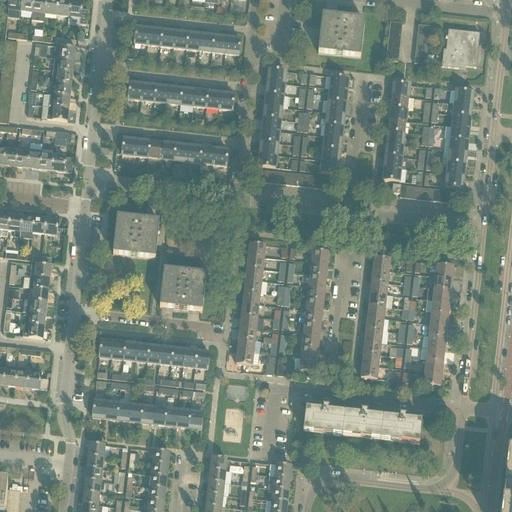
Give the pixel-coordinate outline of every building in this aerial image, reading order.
[(19,21),(20,13),(21,0),(9,0),(7,20),(19,21)] [(21,0),(20,13),(32,15),(33,0),(21,0)] [(43,24),(44,16),(46,1),(36,0),(33,0),(32,15),(31,22),(43,24)] [(44,16),(56,18),(58,2),(46,1),(44,16)] [(56,18),(68,19),(70,4),(58,2),(56,18)] [(70,4),(68,19),(81,20),(80,27),(87,28),(89,12),(82,12),(82,5),(70,4)] [(322,17),(320,29),(317,55),(359,59),(364,22),(322,17)] [(134,46),(147,48),(150,25),(146,25),(145,31),(136,30),(134,46)] [(147,48),(160,49),(162,33),(154,32),(154,26),(150,25),(147,48)] [(160,49),(173,51),(176,28),(171,28),(171,34),(162,33),(160,49)] [(173,51),(186,52),(188,36),(180,35),(180,29),(176,28),(173,51)] [(186,52),(199,54),(202,31),(197,30),(196,37),(188,36),(186,52)] [(199,54),(212,55),(214,39),(205,38),(206,31),(202,31),(199,54)] [(443,51),(441,68),(459,70),(459,68),(475,69),(479,35),(448,31),(447,39),(445,39),(445,41),(446,41),(445,51),(443,51)] [(212,55),(225,56),(228,34),(223,33),(222,40),(214,39),(212,55)] [(228,34),(225,56),(238,58),(240,42),(231,41),(232,34),(228,34)] [(54,61),(59,62),(74,63),(73,63),(74,51),(75,51),(55,49),(54,61)] [(54,61),(53,73),(58,74),(72,75),(73,64),(74,64),(74,63),(59,62),(54,61)] [(52,73),(51,85),(56,86),(57,86),(71,87),(70,87),(71,80),(72,75),(58,74),(53,73),(52,73)] [(268,73),(267,84),(284,86),(286,74),(268,73)] [(331,79),(330,92),(347,94),(348,81),(331,79)] [(129,89),(128,101),(141,103),(144,80),(139,80),(138,87),(130,86),(129,89)] [(141,103),(154,104),(156,88),(147,87),(148,81),(144,80),(141,103)] [(154,104),(167,106),(169,83),(165,83),(164,89),(156,88),(154,104)] [(167,106),(180,107),(182,91),(173,90),(174,84),(169,83),(167,106)] [(267,84),(266,96),(283,97),(284,86),(267,84)] [(51,86),(50,97),(70,99),(69,99),(70,88),(71,88),(71,87),(57,86),(56,86),(51,85),(51,86)] [(180,107),(193,109),(195,87),(191,86),(190,92),(182,91),(180,107)] [(393,86),(391,98),(408,100),(409,88),(393,86)] [(193,109),(206,110),(208,94),(199,93),(200,87),(195,87),(193,109)] [(206,110),(219,111),(221,89),(217,89),(216,95),(208,94),(206,110)] [(221,89),(219,111),(232,113),(234,97),(225,96),(225,90),(221,89)] [(330,92),(328,103),(345,105),(347,94),(330,92)] [(0,93),(0,99),(11,101),(12,95),(0,93)] [(455,93),(454,105),(471,107),(472,95),(455,93)] [(266,96),(265,108),(282,110),(283,97),(266,96)] [(50,97),(48,109),(68,111),(69,100),(70,100),(70,99),(50,97)] [(391,98),(390,110),(406,112),(408,100),(391,98)] [(0,99),(0,106),(11,107),(11,101),(0,99)] [(328,103),(327,115),(344,117),(345,105),(328,103)] [(454,105),(453,117),(470,119),(471,107),(454,105)] [(265,108),(263,120),(281,122),(282,110),(265,108)] [(68,111),(48,109),(47,122),(67,124),(67,123),(66,123),(67,112),(68,112),(68,111)] [(390,110),(389,122),(405,124),(406,112),(390,110)] [(327,115),(326,127),(343,129),(344,117),(327,115)] [(453,117),(451,129),(468,131),(470,119),(453,117)] [(9,120),(0,118),(0,125),(8,126),(9,120)] [(263,120),(262,132),(279,133),(281,122),(263,120)] [(389,122),(388,134),(404,136),(405,124),(389,122)] [(326,127),(324,139),(341,141),(343,129),(326,127)] [(445,129),(444,140),(445,141),(450,141),(467,143),(468,131),(451,129),(445,129)] [(262,132),(261,144),(278,146),(279,133),(262,132)] [(54,140),(53,147),(66,149),(67,136),(56,134),(56,137),(55,137),(54,140)] [(388,134),(386,146),(403,148),(404,136),(388,134)] [(122,157),(135,159),(138,136),(133,136),(132,142),(123,141),(122,157)] [(135,159),(148,160),(150,144),(141,143),(142,137),(138,136),(135,159)] [(148,160),(161,161),(163,139),(159,139),(158,145),(150,144),(148,160)] [(161,161),(174,163),(176,147),(167,146),(168,140),(163,139),(161,161)] [(324,139),(323,151),(340,153),(341,141),(324,139)] [(445,141),(443,152),(449,153),(466,155),(467,143),(450,141),(445,141)] [(174,163),(187,164),(189,142),(185,142),(184,148),(176,147),(174,163)] [(187,164),(200,166),(201,150),(193,149),(194,143),(189,142),(187,164)] [(200,166),(213,167),(215,145),(211,144),(210,151),(201,150),(200,166)] [(261,144),(260,156),(277,158),(278,146),(261,144)] [(215,145),(213,167),(226,169),(228,153),(219,152),(220,145),(215,145)] [(386,146),(385,158),(401,160),(403,148),(386,146)] [(15,169),(27,171),(29,156),(29,152),(17,150),(17,154),(15,169)] [(323,151),(322,163),(339,165),(340,153),(323,151)] [(29,156),(27,171),(39,172),(41,157),(41,153),(29,152),(29,156)] [(3,168),(15,169),(17,154),(5,153),(3,168)] [(449,153),(447,165),(464,167),(466,155),(449,153)] [(277,158),(260,156),(258,168),(275,170),(277,158)] [(39,172),(51,173),(53,158),(41,157),(39,172)] [(53,158),(51,173),(72,176),(74,161),(53,158)] [(385,158),(384,170),(400,172),(401,160),(385,158)] [(339,165),(322,163),(320,175),(337,177),(339,165)] [(447,165),(446,177),(463,179),(464,167),(447,165)] [(400,172),(384,170),(383,182),(399,184),(400,172)] [(463,179),(446,177),(445,189),(462,191),(463,179)] [(391,195),(400,196),(400,187),(392,186),(391,195)] [(0,237),(7,239),(8,233),(10,217),(0,216),(0,237)] [(13,240),(19,240),(22,219),(10,217),(8,233),(14,233),(13,240)] [(22,219),(19,240),(32,242),(32,235),(34,220),(22,219)] [(117,219),(113,256),(155,261),(156,251),(154,251),(155,243),(152,243),(153,235),(158,235),(159,224),(157,223),(145,222),(130,220),(119,219),(117,219)] [(46,221),(34,220),(32,235),(44,237),(46,221)] [(58,223),(46,221),(44,237),(56,238),(58,223)] [(249,246),(248,258),(264,260),(265,248),(249,246)] [(312,253),(311,265),(327,267),(329,255),(312,253)] [(248,258),(246,271),(263,272),(264,260),(248,258)] [(374,260),(373,272),(389,274),(390,262),(374,260)] [(311,265),(310,277),(326,279),(327,267),(311,265)] [(31,266),(30,278),(49,280),(50,269),(51,268),(31,266)] [(436,267),(435,279),(452,281),(453,269),(436,267)] [(246,271),(245,282),(261,284),(263,272),(246,271)] [(159,309),(201,314),(206,277),(164,272),(162,281),(165,281),(164,290),(166,290),(165,298),(161,297),(159,309)] [(373,272),(371,284),(387,286),(389,274),(373,272)] [(310,277),(308,289),(325,291),(326,279),(310,277)] [(30,278),(29,290),(33,291),(34,291),(48,292),(47,292),(48,281),(49,281),(49,280),(30,278)] [(435,279),(433,291),(451,293),(452,281),(435,279)] [(245,282),(244,294),(260,296),(261,284),(245,282)] [(371,284),(370,296),(386,298),(387,286),(371,284)] [(308,289),(307,301),(323,303),(325,291),(308,289)] [(8,291),(7,299),(10,300),(10,301),(12,301),(13,301),(19,301),(20,292),(8,291)] [(32,303),(46,304),(47,293),(48,293),(48,292),(34,291),(33,291),(34,291),(32,303)] [(433,291),(432,303),(449,305),(451,293),(433,291)] [(244,294),(242,306),(259,308),(260,296),(244,294)] [(370,296),(369,308),(385,310),(386,298),(370,296)] [(307,301),(306,313),(322,315),(323,303),(307,301)] [(24,302),(23,314),(25,314),(45,316),(46,305),(46,304),(32,303),(24,302)] [(427,302),(425,314),(431,315),(448,317),(449,305),(432,303),(427,302)] [(242,306),(241,318),(257,320),(259,308),(242,306)] [(369,308),(367,320),(383,322),(385,310),(369,308)] [(306,313),(304,325),(320,327),(322,315),(306,313)] [(25,314),(24,326),(44,329),(44,328),(43,328),(44,317),(45,317),(45,316),(30,315),(25,314)] [(425,314),(424,326),(429,327),(447,329),(448,317),(431,315),(425,314)] [(241,318),(240,330),(256,332),(257,320),(241,318)] [(367,320),(366,332),(382,334),(387,334),(388,322),(383,322),(367,320)] [(304,325),(303,337),(319,339),(320,327),(304,325)] [(24,326),(23,332),(29,333),(29,339),(42,341),(42,340),(43,329),(44,329),(24,326)] [(429,327),(428,339),(445,341),(447,329),(429,327)] [(240,330),(238,342),(254,344),(256,332),(240,330)] [(366,332),(364,344),(381,346),(382,334),(366,332)] [(303,337),(302,349),(318,351),(319,339),(303,337)] [(428,339),(427,351),(444,353),(445,341),(428,339)] [(238,342),(237,354),(253,356),(259,356),(261,344),(254,344),(238,342)] [(99,360),(111,361),(113,344),(101,343),(99,360)] [(111,361),(123,363),(125,346),(113,344),(111,361)] [(364,344),(363,356),(379,357),(381,346),(364,344)] [(123,363),(135,364),(137,347),(125,346),(123,363)] [(135,364),(147,365),(149,348),(137,347),(135,364)] [(147,365),(159,367),(161,350),(149,348),(147,365)] [(302,349),(300,361),(317,362),(318,351),(302,349)] [(159,367),(171,368),(173,351),(161,350),(159,367)] [(171,368),(183,369),(185,352),(173,351),(171,368)] [(427,351),(425,363),(443,365),(444,353),(427,351)] [(183,369),(195,371),(197,354),(185,352),(183,369)] [(197,354),(195,371),(207,372),(209,355),(197,354)] [(253,356),(237,354),(236,366),(252,368),(252,369),(258,369),(259,356),(253,356)] [(363,356),(362,368),(378,369),(379,357),(363,356)] [(266,366),(265,377),(273,378),(275,361),(270,360),(269,367),(266,366)] [(295,360),(293,372),(299,373),(315,375),(317,362),(300,361),(295,360)] [(278,361),(276,378),(285,379),(286,369),(282,368),(283,362),(278,361)] [(425,363),(424,375),(441,377),(443,365),(425,363)] [(3,388),(15,389),(17,369),(5,368),(4,373),(3,388)] [(362,368),(360,380),(367,381),(377,382),(378,369),(362,368)] [(15,389),(27,391),(28,375),(29,371),(17,369),(15,389)] [(28,375),(27,391),(39,392),(47,393),(48,382),(40,381),(41,377),(28,375)] [(441,377),(424,375),(423,387),(440,389),(441,377)] [(92,420),(105,422),(107,404),(94,403),(92,420)] [(105,422),(117,423),(119,406),(107,404),(105,422)] [(117,423),(129,424),(130,407),(119,406),(117,423)] [(129,424),(140,426),(142,408),(130,407),(129,424)] [(140,426),(152,427),(154,410),(142,408),(140,426)] [(190,414),(188,431),(200,432),(202,415),(203,410),(191,409),(190,414)] [(361,417),(352,416),(343,415),(342,417),(336,416),(336,414),(328,413),(328,410),(329,410),(329,409),(322,409),(323,409),(322,412),(313,411),(307,410),(305,410),(303,433),(323,435),(324,433),(333,434),(332,436),(400,444),(400,441),(410,442),(409,445),(419,446),(422,423),(419,423),(419,426),(413,425),(413,422),(404,421),(405,418),(399,417),(399,418),(399,421),(381,419),(381,421),(374,421),(375,418),(366,417),(366,414),(367,414),(361,413),(361,414),(361,417)] [(152,427),(164,428),(166,411),(154,410),(152,427)] [(164,428),(176,430),(178,412),(166,411),(164,428)] [(176,430),(188,431),(190,414),(178,412),(176,430)] [(88,458),(103,460),(104,448),(89,446),(89,447),(90,447),(89,458),(88,458)] [(504,488),(503,504),(506,505),(505,510),(502,509),(501,511),(511,511),(511,451),(508,455),(507,461),(507,462),(507,468),(510,468),(509,472),(506,472),(505,473),(506,473),(505,483),(508,484),(508,489),(504,488)] [(154,453),(153,466),(167,467),(169,455),(154,453)] [(87,470),(101,472),(103,460),(88,458),(89,459),(87,470)] [(210,472),(225,474),(226,461),(211,460),(212,460),(210,472)] [(153,466),(151,478),(166,479),(167,467),(153,466)] [(276,467),(275,479),(290,481),(291,469),(276,467)] [(85,482),(100,484),(101,472),(87,470),(86,471),(87,471),(86,482),(85,482)] [(208,484),(223,486),(225,474),(210,472),(209,484),(208,484)] [(151,478),(150,490),(165,491),(166,479),(151,478)] [(269,478),(267,490),(273,491),(288,493),(290,481),(275,479),(269,478)] [(84,494),(99,496),(100,484),(85,482),(85,483),(86,483),(85,494),(84,494)] [(207,496),(222,498),(227,498),(229,486),(223,486),(208,484),(209,484),(208,496),(207,496)] [(150,490),(148,502),(163,503),(165,491),(150,490)] [(273,491),(272,503),(287,505),(288,493),(273,491)] [(20,494),(7,492),(6,499),(19,500),(20,494)] [(82,506),(97,508),(99,496),(84,494),(84,495),(83,506),(82,506)] [(206,508),(220,510),(222,498),(207,496),(208,496),(206,508)] [(19,507),(19,500),(6,499),(6,506),(19,507)] [(148,502),(147,511),(162,511),(163,503),(148,502)] [(125,503),(124,511),(129,511),(132,511),(137,511),(138,509),(129,508),(130,504),(125,503)] [(272,503),(270,511),(285,511),(287,505),(272,503)]
